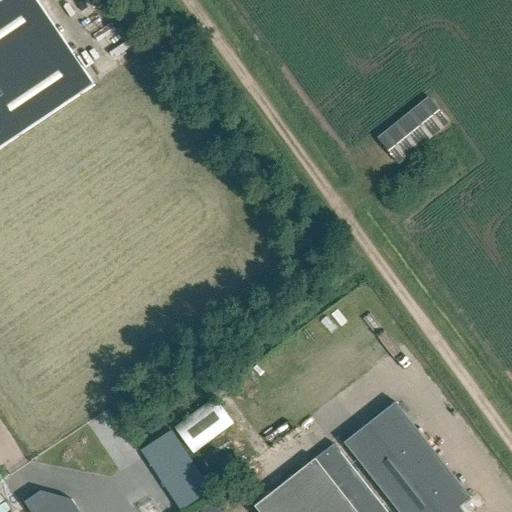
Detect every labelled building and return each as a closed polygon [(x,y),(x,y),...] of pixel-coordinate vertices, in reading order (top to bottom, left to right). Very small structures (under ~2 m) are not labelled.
[(0,149),(95,86),(36,0),(6,0),(0,4),(0,149)] [(446,123),(426,98),(374,140),(395,164),(446,123)] [(469,511),(462,503),(475,494),(396,391),(333,440),(314,455),(314,456),(253,503),(259,511),(469,511)] [(178,425),(194,451),(242,423),(227,396),(178,425)] [(122,400),(113,406),(119,414),(127,407),(122,400)] [(178,428),(149,447),(188,508),(217,489),(178,428)] [(41,492),(25,503),(30,511),(79,511),(72,500),(41,492)] [(206,511),(227,511),(214,502),(206,511)]
